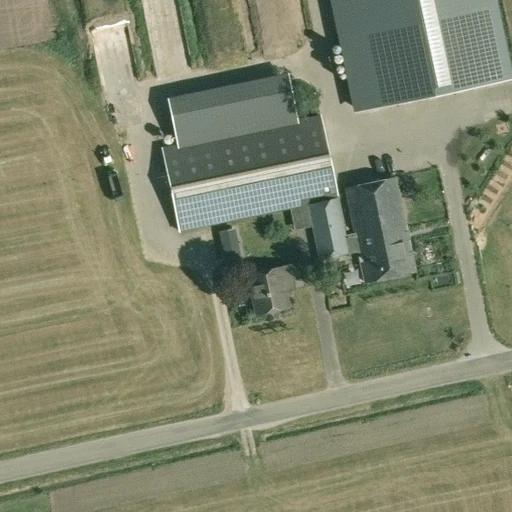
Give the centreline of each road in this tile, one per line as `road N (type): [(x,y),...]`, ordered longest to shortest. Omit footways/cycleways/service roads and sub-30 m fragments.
road 1 (unknown): [(248,419),(218,284),(176,250),(164,229),(150,132),(163,110),(263,75),(320,70),(353,145),(442,139),(492,365)]
road 2 (tertiary): [(0,475),(511,361)]
